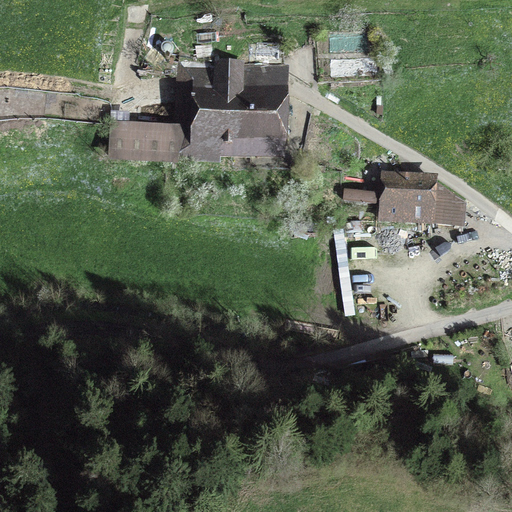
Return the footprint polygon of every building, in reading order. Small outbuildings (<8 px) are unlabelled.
[(180,62),(180,61),(171,32),(132,44),(141,76),(180,64),(180,62)] [(283,67),(283,44),(248,42),(248,64),(248,66),(279,67),(283,67)] [(219,162),(219,143),(276,145),(279,67),(248,66),(248,64),(180,61),(180,62),(180,64),(178,129),(128,128),(129,119),(113,118),(112,158),(219,162)] [(380,220),(430,224),(434,181),(408,179),(407,184),(384,182),(380,220)] [(345,218),(378,219),(378,189),(346,189),(345,218)]
